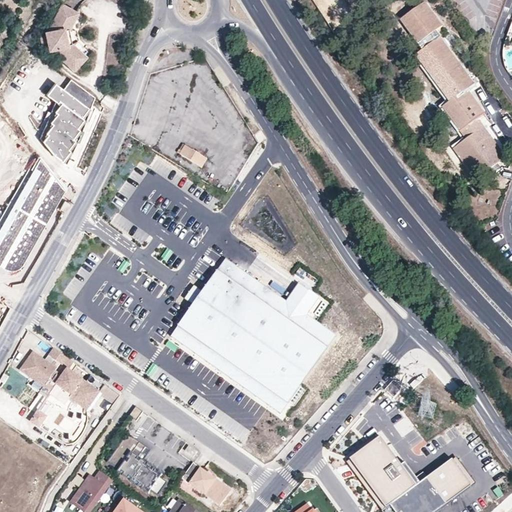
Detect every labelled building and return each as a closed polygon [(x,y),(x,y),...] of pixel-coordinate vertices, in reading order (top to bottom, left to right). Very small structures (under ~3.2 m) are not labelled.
[(425,2),(401,21),(423,50),(415,55),(450,101),(442,107),(466,140),(454,149),(476,179),(487,171),(492,179),(497,176),(497,173),(504,168),(508,168),(510,163),(477,118),(484,113),(467,89),(474,84),(435,32),(442,26),(425,2)] [(68,28),(76,9),(61,3),(50,30),(50,31),(46,32),(51,50),(54,49),(76,69),(87,56),(71,43),(68,43),(65,29),(68,28)] [(89,109),(87,107),(94,97),(72,80),(64,90),(56,83),(47,95),(58,103),(59,101),(62,103),(55,112),(57,114),(50,123),(53,125),(46,133),(48,135),(42,142),(55,156),(64,162),(72,152),(70,150),(76,141),(74,139),(80,130),(78,128),(84,120),(82,118),(89,109)] [(207,159),(187,146),(184,151),(181,149),(179,153),(201,168),(207,159)] [(37,158),(0,227),(0,265),(5,269),(13,269),(21,265),(63,191),(37,158)] [(71,204),(65,201),(60,210),(66,213),(71,204)] [(228,260),(169,338),(280,414),(338,335),(305,312),(316,295),(295,281),(286,298),(228,260)] [(124,272),(129,264),(125,261),(119,269),(124,272)] [(356,311),(351,316),(362,327),(367,321),(356,311)] [(178,347),(170,341),(166,346),(174,352),(178,347)] [(68,359),(55,349),(50,356),(64,366),(68,359)] [(58,370),(34,353),(21,371),(45,388),(55,373),(58,370)] [(75,364),(68,359),(64,366),(69,370),(70,371),(75,364)] [(152,376),(157,368),(153,365),(147,373),(152,376)] [(70,371),(69,370),(63,379),(51,395),(60,402),(67,392),(73,396),(76,393),(84,399),(79,405),(88,411),(100,394),(101,393),(70,371)] [(63,379),(55,373),(45,388),(42,392),(49,398),(51,395),(63,379)] [(114,404),(120,396),(106,386),(101,393),(100,394),(114,404)] [(73,396),(67,392),(60,402),(66,406),(71,399),(73,396)] [(84,399),(76,393),(73,396),(71,399),(79,405),(84,399)] [(143,412),(136,407),(130,417),(137,422),(143,412)] [(40,428),(48,418),(39,412),(32,422),(40,428)] [(144,462),(151,451),(128,435),(108,463),(120,471),(119,472),(149,494),(151,491),(159,496),(168,484),(160,478),(162,475),(144,462)] [(402,465),(381,437),(369,446),(351,459),(387,508),(428,478),(424,472),(417,477),(406,462),(402,465)] [(264,459),(271,445),(256,438),(249,452),(264,459)] [(198,452),(189,446),(185,451),(194,457),(198,452)] [(453,459),(428,478),(448,504),(473,486),(453,459)] [(231,491),(202,470),(202,469),(194,463),(183,479),(191,485),(220,506),(231,491)] [(72,503),(84,511),(90,511),(113,480),(101,472),(96,480),(91,476),(72,503)] [(437,511),(448,504),(428,478),(387,508),(383,511),(437,511)] [(142,511),(125,500),(116,511),(142,511)] [(196,511),(180,500),(172,511),(196,511)]
